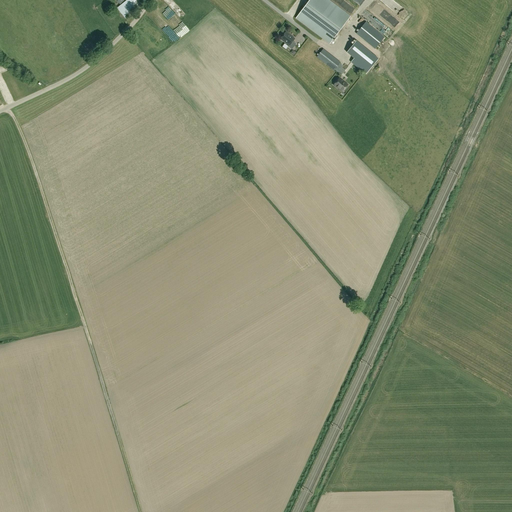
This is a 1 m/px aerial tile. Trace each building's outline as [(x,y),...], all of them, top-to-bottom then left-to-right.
[(139,0),(126,0),(118,7),(128,18),(135,12),(131,8),(139,0)] [(188,0),(177,0),(189,11),(194,6),(188,0)] [(328,0),(309,0),(296,19),(329,44),(350,16),(328,0)] [(174,10),(184,20),(188,16),(178,5),(174,10)] [(394,27),(400,22),(397,18),(391,22),(394,27)] [(366,22),(357,33),(375,49),(385,37),(366,22)] [(286,32),(281,39),(290,46),(295,39),(286,32)] [(356,40),(347,52),(354,58),(351,62),(364,73),(365,74),(378,59),(356,40)] [(341,62),(323,49),(317,57),(335,70),(335,69),(338,71),(341,67),(339,65),(341,62)] [(339,78),(334,85),(342,92),(348,85),(339,78)]
